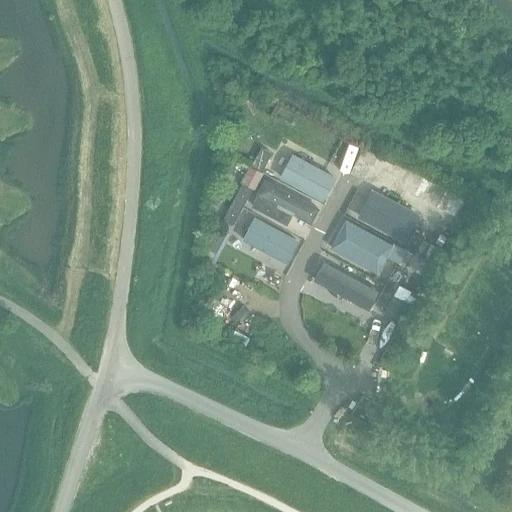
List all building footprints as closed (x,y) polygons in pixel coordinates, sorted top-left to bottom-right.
[(391,165),(398,151),(374,139),(367,153),(391,165)] [(260,148),(250,166),(260,172),(270,153),(260,148)] [(322,201),(335,178),(290,154),(278,177),(322,201)] [(309,224),(317,208),(264,179),(249,205),(286,225),(292,215),(309,224)] [(250,189),(241,184),(231,202),(240,207),(250,189)] [(404,243),(419,215),(370,190),(355,218),(404,243)] [(240,207),(231,202),(226,211),(221,221),(231,226),(240,207)] [(285,264),(297,240),(253,217),(240,240),(285,264)] [(376,276),(393,246),(344,219),(327,249),(376,276)] [(414,230),(404,249),(414,254),(424,235),(414,230)] [(368,310),(378,292),(322,261),(312,280),(368,310)] [(404,271),(394,266),(384,284),(394,289),(404,271)] [(394,289),(384,284),(375,303),(384,308),(394,289)] [(371,419),(375,413),(369,409),(365,415),(371,419)]
